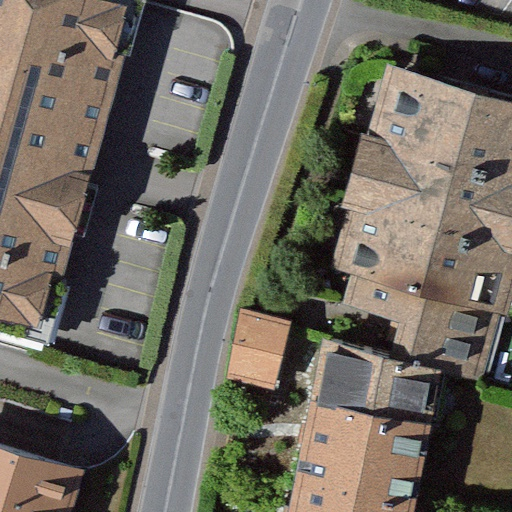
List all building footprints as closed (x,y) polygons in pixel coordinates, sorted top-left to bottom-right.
[(126,0),(0,0),(0,310),(34,320),(126,0)] [(511,345),(511,88),(401,58),(344,259),(369,266),(335,388),(453,421),(465,377),(500,387),(511,345)] [(291,320),(241,310),(226,379),(276,390),(291,320)] [(432,511),(453,421),(335,388),(303,511),(432,511)] [(71,511),(88,461),(0,433),(0,511),(71,511)]
